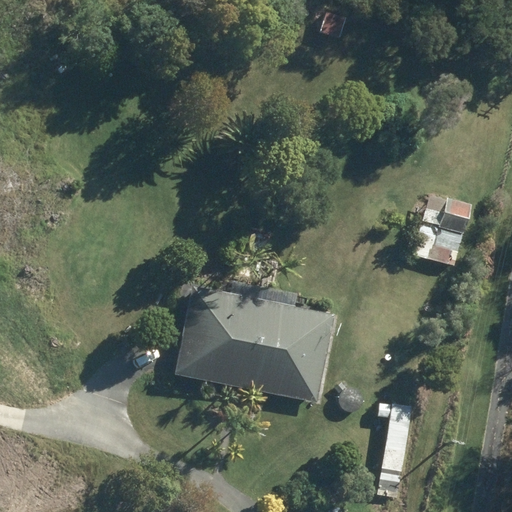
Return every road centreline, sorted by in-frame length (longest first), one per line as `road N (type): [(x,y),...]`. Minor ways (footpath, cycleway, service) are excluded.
road 1 (track): [(0,412),(195,466),(247,511)]
road 2 (track): [(473,511),(492,367),(511,294)]
